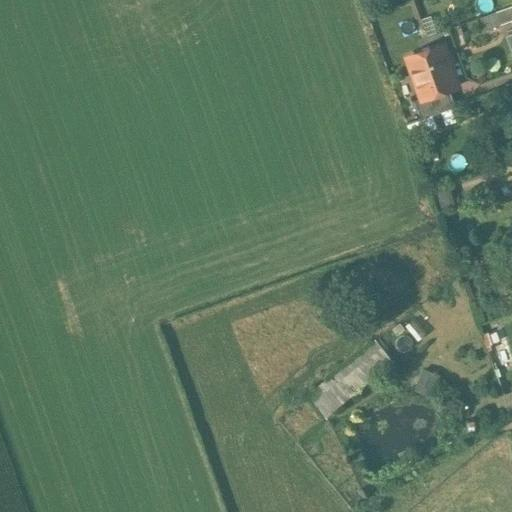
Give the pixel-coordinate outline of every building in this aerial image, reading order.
[(511,6),(496,12),(500,25),(511,21),(511,6)] [(496,12),(481,18),(485,31),(500,25),(496,12)] [(442,46),(408,58),(423,98),(423,99),(449,90),(457,87),(442,46)] [(449,90),(423,99),(423,98),(415,101),(422,119),(455,107),(449,90)] [(424,367),(417,389),(433,394),(440,372),(424,367)]
